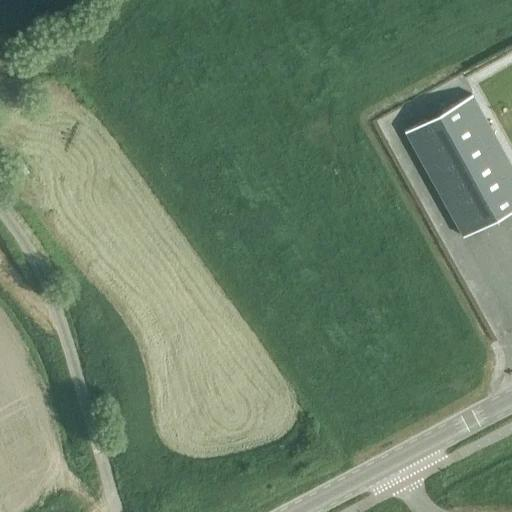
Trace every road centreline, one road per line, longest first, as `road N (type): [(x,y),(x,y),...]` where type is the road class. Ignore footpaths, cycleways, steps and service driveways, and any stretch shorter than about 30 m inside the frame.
road 1 (unclassified): [(117,511),(47,286),(0,213)]
road 2 (secondary): [(392,464),(511,399)]
